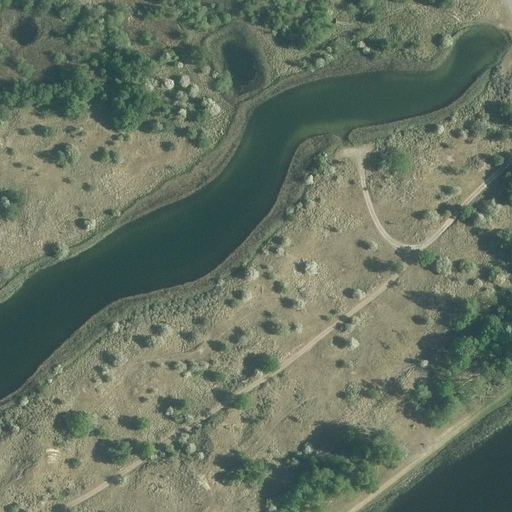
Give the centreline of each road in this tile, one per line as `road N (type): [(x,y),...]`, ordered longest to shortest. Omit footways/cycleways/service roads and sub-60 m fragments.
road 1 (track): [(511,158),(384,286),(286,362),(57,511)]
road 2 (track): [(429,242),(406,247),(383,236),(357,151)]
